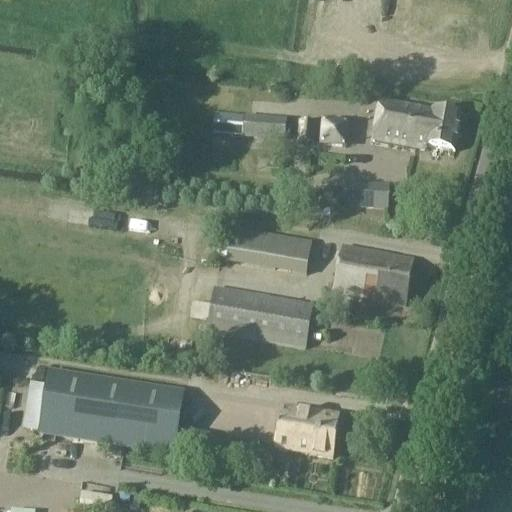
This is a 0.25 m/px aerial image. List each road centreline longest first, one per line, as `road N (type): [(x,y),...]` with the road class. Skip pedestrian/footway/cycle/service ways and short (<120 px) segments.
road 1 (tertiary): [(413,511),(511,127)]
road 2 (track): [(197,239),(189,300),(178,322),(156,331),(95,339),(0,318)]
